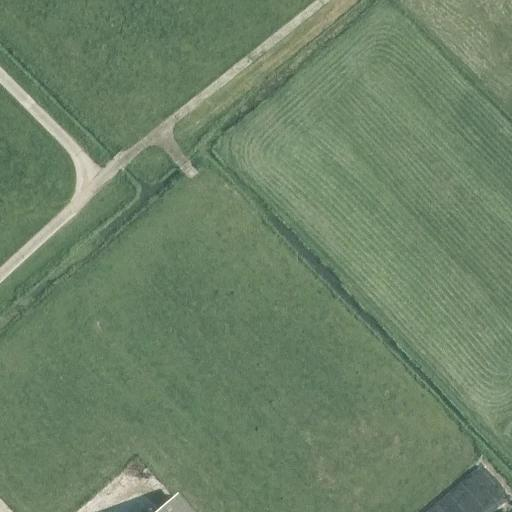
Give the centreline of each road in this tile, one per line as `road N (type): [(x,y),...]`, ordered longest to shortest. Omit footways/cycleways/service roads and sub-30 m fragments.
road 1 (track): [(0,72),(85,159),(90,183),(324,0)]
road 2 (track): [(90,183),(0,277)]
